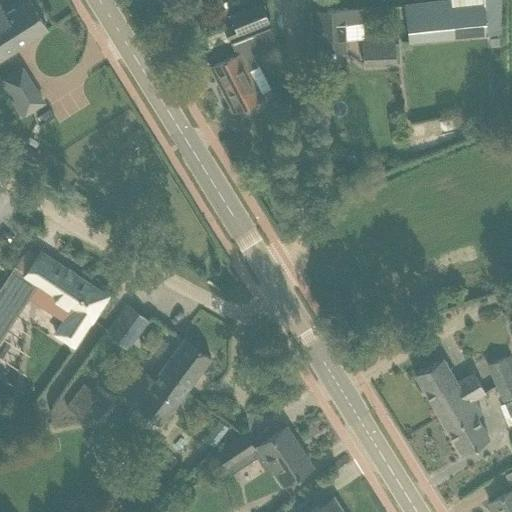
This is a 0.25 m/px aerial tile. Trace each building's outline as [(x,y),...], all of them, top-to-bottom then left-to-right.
[(0,56),(47,27),(29,0),(25,0),(5,13),(0,5),(0,56)] [(451,0),(452,2),(406,6),(409,43),(499,36),(497,0),(451,0)] [(336,8),(316,9),(317,51),(337,51),(345,50),(345,39),(361,38),(364,38),(364,36),(363,7),(336,8)] [(224,29),(228,41),(253,31),(244,8),(228,15),(232,26),(224,29)] [(254,57),(274,47),(271,25),(230,42),(236,54),(210,67),(233,110),(261,95),(248,70),(258,65),(254,57)] [(364,38),(361,38),(362,64),(394,63),(393,35),(364,36),(364,38)] [(28,79),(7,92),(14,103),(35,90),(28,79)] [(280,163),(269,164),(270,183),(281,183),(280,163)] [(38,250),(25,271),(33,277),(38,280),(27,296),(42,306),(50,294),(71,307),(54,333),(73,345),(89,320),(90,320),(106,295),(64,267),(52,259),(38,250)] [(14,264),(0,285),(0,327),(33,277),(25,271),(14,264)] [(126,303),(105,332),(127,348),(147,319),(126,303)] [(123,398),(157,425),(210,357),(184,337),(152,377),(144,370),(123,398)] [(485,365),(495,387),(511,377),(511,361),(509,355),(485,365)] [(440,418),(471,400),(484,393),(471,371),(454,382),(440,358),(414,373),(440,418)] [(511,377),(495,387),(501,401),(511,395),(511,377)] [(66,406),(81,416),(97,394),(83,383),(66,406)] [(471,400),(440,418),(461,453),(487,438),(473,416),(478,413),(471,400)] [(257,445),(252,448),(252,449),(268,474),(273,470),(282,484),(294,477),(311,466),(285,427),(269,437),(257,445)] [(216,452),(226,467),(252,449),(242,433),(215,451),(216,452)] [(216,452),(208,458),(217,473),(226,467),(216,452)] [(511,511),(511,488),(489,502),(494,511),(511,511)] [(307,511),(339,511),(331,498),(307,511)]
